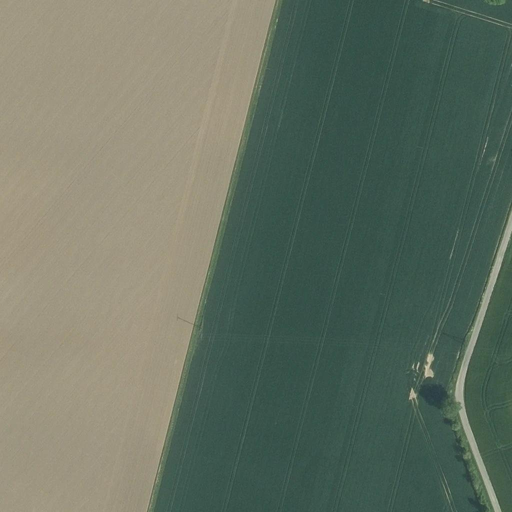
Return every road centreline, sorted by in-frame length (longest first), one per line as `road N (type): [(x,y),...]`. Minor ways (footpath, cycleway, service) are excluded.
road 1 (track): [(156,511),(282,0)]
road 2 (track): [(511,226),(459,382),(499,511)]
